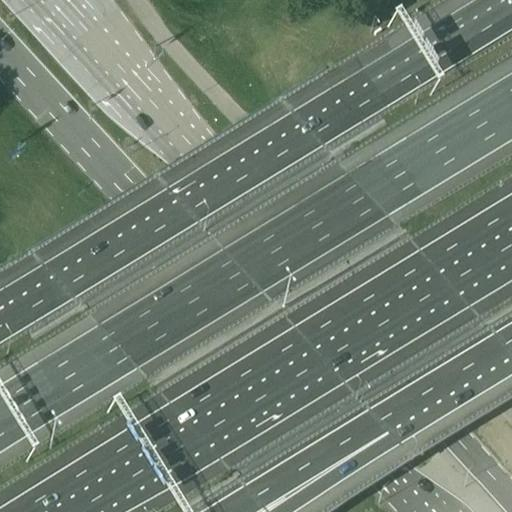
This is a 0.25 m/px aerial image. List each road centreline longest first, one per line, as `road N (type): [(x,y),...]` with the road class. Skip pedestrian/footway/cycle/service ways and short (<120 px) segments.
road 1 (secondary): [(511,499),(55,0)]
road 2 (secondary): [(0,60),(420,511)]
road 3 (motorway): [(511,104),(0,419)]
road 4 (motorway): [(511,11),(24,309)]
road 5 (motorway): [(59,511),(511,236)]
road 6 (motorway): [(231,511),(382,419)]
road 7 (motorway): [(382,419),(511,340)]
road 8 (motorway): [(280,511),(324,481),(382,419)]
